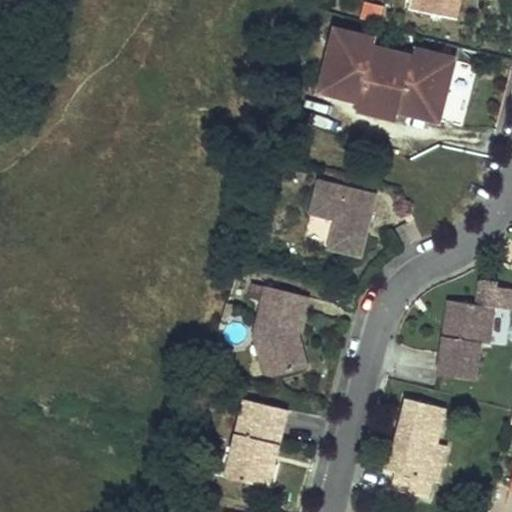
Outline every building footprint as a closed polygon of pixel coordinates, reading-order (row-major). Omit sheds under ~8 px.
[(420,0),(420,5),(458,15),(461,0),(420,0)] [(359,19),(381,24),(385,6),(364,1),(359,19)] [(336,37),(359,43),(361,35),(338,29),(336,37)] [(416,104),(441,111),(452,67),(429,61),(431,53),(416,49),(413,57),(411,65),(388,59),(373,55),(377,39),(361,35),(359,43),(336,37),(324,81),(348,87),(346,95),(361,99),(359,107),(373,111),(375,103),(400,109),(414,113),(416,104)] [(3,45),(1,54),(11,57),(13,48),(3,45)] [(390,51),(388,59),(411,65),(413,57),(390,51)] [(431,53),(429,61),(452,67),(454,59),(431,53)] [(348,87),(324,81),(322,89),(346,95),(348,87)] [(400,109),(375,103),(373,111),(398,117),(400,109)] [(441,111),(416,104),(414,113),(439,119),(441,111)] [(377,195),(321,181),(312,215),(338,221),(331,249),(361,257),(377,195)] [(254,334),(261,360),(273,357),(278,374),(307,366),(301,341),(295,340),(294,333),(298,332),(309,294),(267,284),(254,334)] [(455,332),(460,302),(452,300),(447,332),(455,332)] [(455,332),(447,332),(442,370),(477,375),(483,341),(491,343),(497,307),(460,302),(455,332)] [(273,357),(261,360),(264,371),(278,374),(273,357)] [(406,396),(387,469),(395,471),(391,488),(429,497),(433,480),(439,460),(428,457),(432,443),(439,444),(448,407),(406,396)] [(246,397),(225,475),(261,484),(272,441),(280,443),(289,408),(246,397)] [(272,441),(261,484),(268,486),(280,443),(272,441)] [(439,482),(448,446),(439,444),(432,443),(428,457),(439,460),(433,480),(439,482)]
